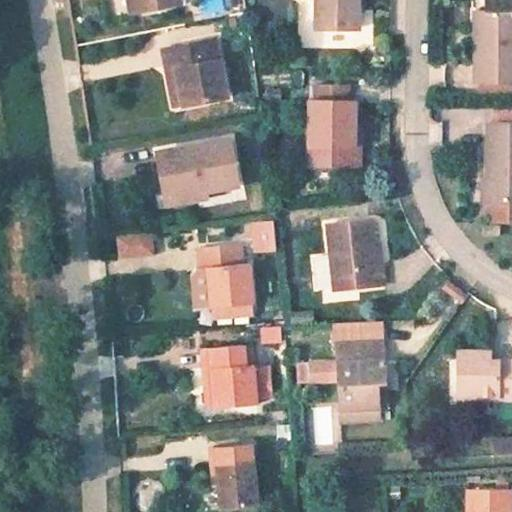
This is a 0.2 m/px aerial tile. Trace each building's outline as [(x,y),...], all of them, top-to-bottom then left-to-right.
[(136,9),(134,0),(127,0),(130,10),(136,9)] [(134,0),(136,9),(177,0),(134,0)] [(198,0),(200,14),(222,11),(220,0),(198,0)] [(314,7),(314,38),(356,38),(356,0),(300,0),(301,8),(314,7)] [(511,0),(486,0),(487,6),(480,6),(479,33),(474,33),(474,76),(511,76),(511,0)] [(206,40),(210,61),(218,59),(214,39),(206,40)] [(178,69),(185,106),(226,99),(218,59),(210,61),(206,40),(162,49),(166,71),(178,69)] [(185,106),(178,69),(166,71),(173,109),(185,106)] [(351,139),(351,119),(351,118),(351,94),(344,94),(345,78),(313,78),(313,93),(308,93),(306,158),(359,159),(359,139),(351,139)] [(351,119),(351,139),(359,139),(359,118),(351,118),(351,119)] [(511,118),(487,118),(487,175),(487,198),(492,198),(492,217),(511,216),(511,118)] [(228,140),(157,151),(164,193),(205,185),(206,191),(235,186),(228,140)] [(166,203),(207,196),(206,191),(205,185),(164,193),(166,203)] [(379,263),(374,215),(330,219),(333,254),(336,284),(386,279),(384,262),(379,263)] [(485,220),(485,236),(502,236),(502,220),(485,220)] [(272,222),(252,224),(254,254),(275,252),(272,222)] [(111,233),(113,257),(151,254),(150,230),(111,233)] [(238,248),(194,250),(195,270),(187,277),(190,308),(206,307),(248,305),(245,263),(239,263),(238,248)] [(333,254),(317,256),(320,286),(336,284),(333,254)] [(248,305),(206,307),(207,320),(249,316),(248,305)] [(384,378),(382,336),(381,316),(333,318),(334,339),(364,337),(335,339),(335,356),(308,358),(309,375),(336,373),(338,403),(377,401),(376,378),(384,378)] [(276,342),(277,327),(259,326),(259,342),(276,342)] [(198,346),(203,406),(250,403),(245,343),(198,346)] [(460,390),(497,392),(497,395),(511,395),(511,358),(489,358),(489,349),(461,348),(460,390)] [(309,375),(308,358),(298,358),(299,375),(309,375)] [(376,378),(377,401),(386,401),(384,378),(376,378)] [(338,419),(378,417),(377,401),(338,403),(338,419)] [(511,434),(489,437),(490,454),(511,452),(511,434)] [(219,465),(220,488),(221,506),(256,505),(253,446),(210,448),(211,466),(219,465)] [(220,488),(219,465),(211,466),(212,488),(220,488)] [(506,511),(507,494),(466,494),(465,511),(506,511)]
